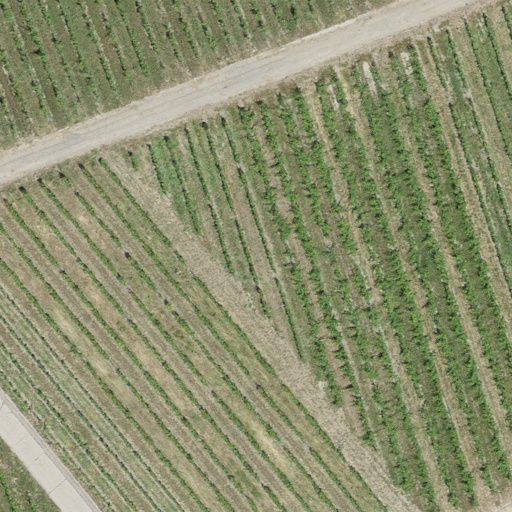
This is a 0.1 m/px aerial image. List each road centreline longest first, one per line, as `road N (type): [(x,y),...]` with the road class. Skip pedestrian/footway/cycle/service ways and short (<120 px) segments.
road 1 (track): [(446,0),(0,172)]
road 2 (track): [(85,511),(0,404)]
